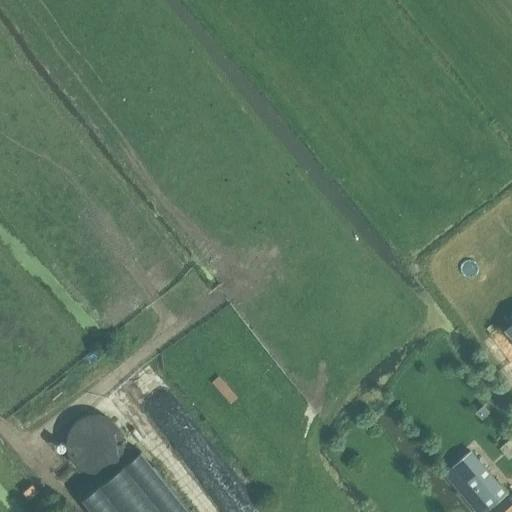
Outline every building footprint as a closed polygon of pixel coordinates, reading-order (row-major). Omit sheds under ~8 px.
[(511,322),(503,331),(511,340),(511,322)] [(124,449),(124,443),(124,439),(122,434),(120,429),(117,425),(114,421),(110,419),(105,417),(100,415),(95,415),(90,415),(86,417),(81,419),(77,421),(73,425),(70,429),(68,434),(67,439),(66,443),(67,449),(68,453),(70,458),(73,462),(77,465),(81,469),(86,471),(90,472),(95,472),(100,472),(105,471),(110,469),(114,465),(117,462),(120,458),(122,453),(124,449)] [(511,438),(500,448),(509,459),(511,456),(511,438)] [(191,511),(141,451),(82,499),(92,511),(191,511)] [(473,454),(457,467),(491,508),(493,511),(511,511),(511,490),(507,494),(505,492),(499,484),(473,454)]
